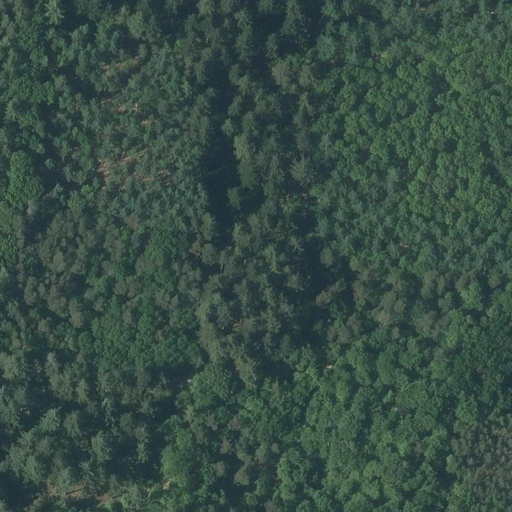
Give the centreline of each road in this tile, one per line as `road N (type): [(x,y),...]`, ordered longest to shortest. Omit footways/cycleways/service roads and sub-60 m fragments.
road 1 (track): [(0,394),(411,365),(453,349)]
road 2 (track): [(319,0),(295,372)]
road 3 (track): [(33,26),(203,52),(249,67),(315,69)]
road 4 (track): [(35,0),(22,175),(0,232)]
road 5 (track): [(441,511),(453,349)]
road 6 (track): [(143,511),(178,380)]
